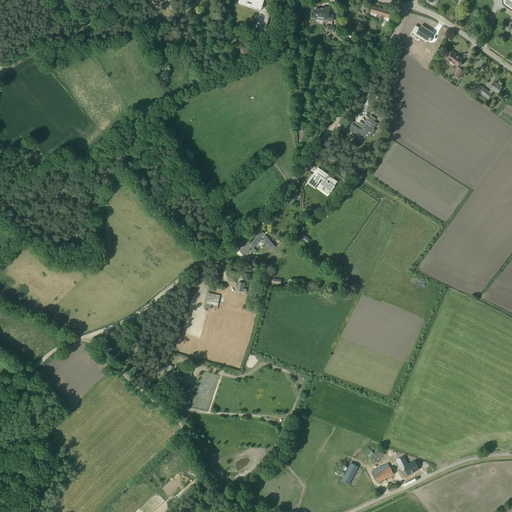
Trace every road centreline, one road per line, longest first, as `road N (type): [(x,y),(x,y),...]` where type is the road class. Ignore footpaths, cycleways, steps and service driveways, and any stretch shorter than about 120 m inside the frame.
road 1 (unclassified): [(75,339),(127,319),(220,250),(300,176),(411,6)]
road 2 (track): [(84,336),(169,411),(223,492),(264,511)]
road 3 (unclassified): [(348,511),(467,457),(511,451)]
